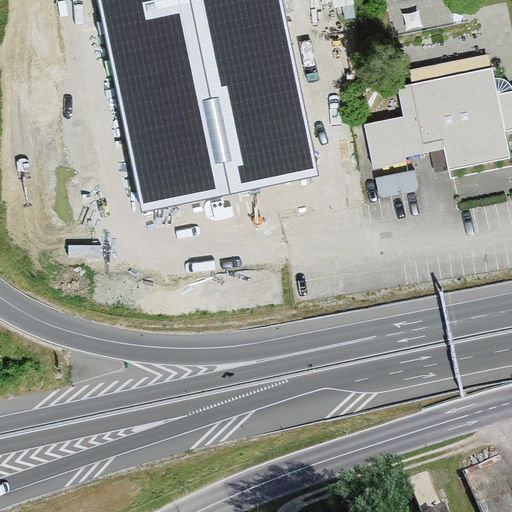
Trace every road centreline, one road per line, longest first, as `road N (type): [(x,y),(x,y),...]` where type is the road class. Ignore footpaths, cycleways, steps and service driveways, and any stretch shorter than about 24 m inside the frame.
road 1 (motorway): [(375,337),(0,424)]
road 2 (motorway): [(375,337),(162,355),(82,343),(0,307)]
road 3 (primary): [(511,402),(288,473),(197,511)]
road 4 (motorway): [(0,487),(277,393)]
road 5 (motorway): [(0,446),(277,393)]
road 6 (motorway): [(277,393),(511,348)]
road 7 (motorway): [(511,310),(375,337)]
